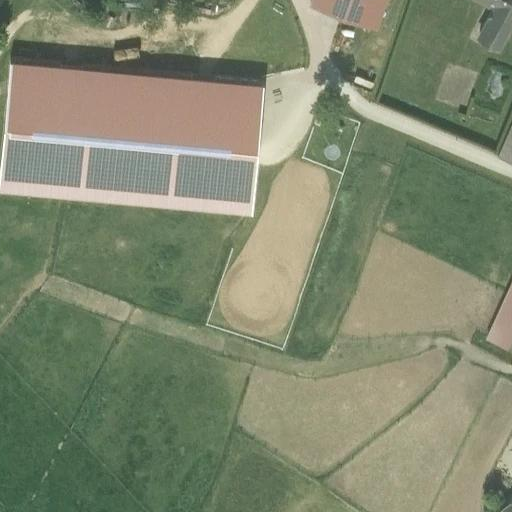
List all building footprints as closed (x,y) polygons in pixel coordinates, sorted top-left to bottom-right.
[(384,0),(309,0),(309,2),(376,25),(384,0)] [(511,8),(511,0),(482,0),(493,5),(509,14),(511,8)] [(511,14),(509,14),(493,5),(480,32),(499,43),(511,19),(511,14)] [(257,139),(263,81),(10,57),(0,163),(0,184),(251,208),(257,139)] [(511,122),(498,156),(511,162),(511,122)] [(511,281),(486,337),(507,347),(511,336),(511,281)] [(511,511),(511,498),(495,498),(494,511),(511,511)]
